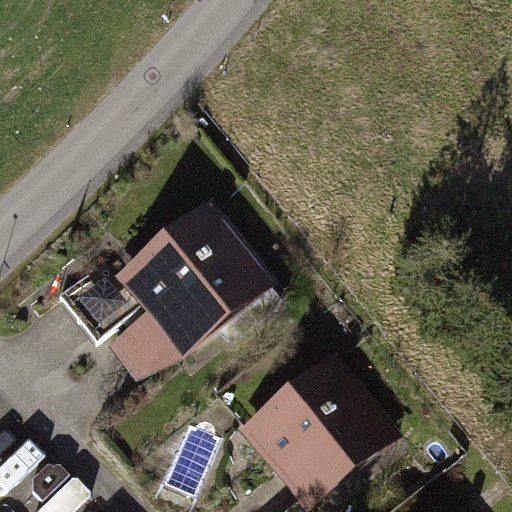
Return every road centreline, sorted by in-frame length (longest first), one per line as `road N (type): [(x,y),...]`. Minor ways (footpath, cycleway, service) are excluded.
road 1 (tertiary): [(0,243),(235,0)]
road 2 (residential): [(0,367),(130,511)]
